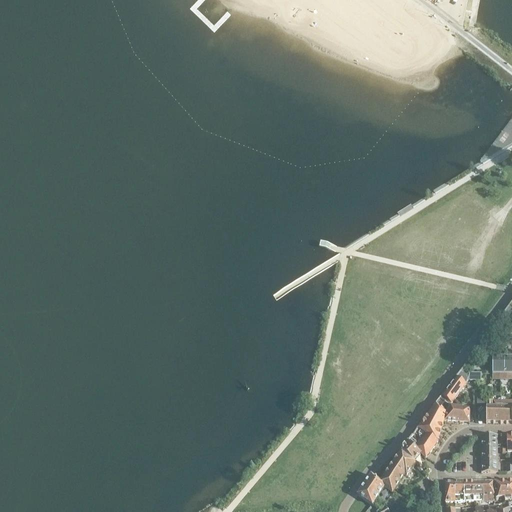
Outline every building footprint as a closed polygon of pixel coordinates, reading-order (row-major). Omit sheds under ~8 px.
[(511,358),(492,359),(492,375),(499,375),(506,375),(511,374),(511,358)] [(466,385),(467,382),(481,382),(480,375),(469,375),(460,373),(449,388),(459,395),(466,385)] [(451,405),(459,395),(449,388),(442,397),(451,405)] [(500,424),(500,401),(492,401),(492,409),(486,409),(486,424),(500,424)] [(511,424),(511,401),(500,401),(500,424),(511,424)] [(438,443),(444,423),(443,423),(446,414),(435,406),(418,430),(424,434),(438,443)] [(470,424),(470,409),(450,406),(449,406),(446,414),(443,423),(444,423),(470,424)] [(437,444),(438,443),(424,434),(414,448),(414,449),(420,454),(419,454),(426,460),(429,456),(432,451),(437,444)] [(497,449),(497,436),(481,436),(481,449),(497,449)] [(413,461),(419,454),(420,454),(414,449),(414,448),(408,443),(401,452),(413,461)] [(497,462),(497,449),(481,449),(482,462),(497,462)] [(407,477),(416,463),(413,461),(401,452),(381,483),(371,476),(357,496),(370,505),(372,507),(384,489),(393,495),(405,476),(407,477)] [(497,474),(497,462),(482,462),(482,474),(497,474)] [(510,502),(511,502),(511,482),(493,483),(494,501),(495,501),(495,500),(504,499),(504,502),(510,502)] [(472,503),(472,483),(463,484),(463,503),(472,503)] [(494,503),(494,501),(493,483),(472,483),(472,503),(484,502),(484,503),(494,503)] [(453,504),(454,484),(445,484),(445,504),(453,504)] [(463,503),(463,484),(454,484),(453,504),(455,504),(463,503)]
